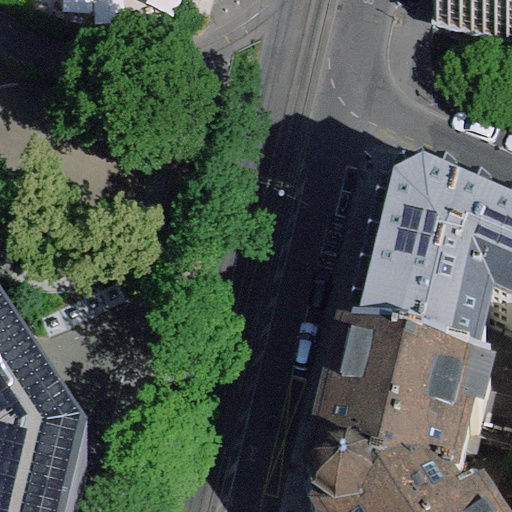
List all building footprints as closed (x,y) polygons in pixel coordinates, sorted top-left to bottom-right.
[(511,0),(444,0),(438,27),(443,34),(511,50),(511,0)] [(511,239),(425,201),(393,219),(356,366),(477,396),(494,327),(511,334),(511,239)] [(0,511),(78,511),(85,486),(0,359),(0,511)] [(492,400),(477,396),(356,366),(320,511),(454,511),(472,441),(481,444),(492,400)] [(511,403),(492,400),(481,444),(511,450),(511,403)]
